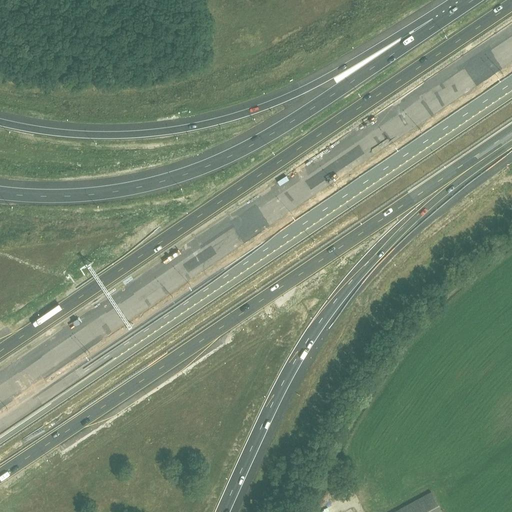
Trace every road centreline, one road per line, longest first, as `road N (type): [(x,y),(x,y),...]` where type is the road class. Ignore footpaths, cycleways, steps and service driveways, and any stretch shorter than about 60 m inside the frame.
road 1 (motorway): [(511,46),(0,393)]
road 2 (motorway): [(511,7),(0,354)]
road 3 (motorway): [(0,433),(511,89)]
road 4 (motorway): [(0,471),(511,129)]
road 5 (motorway): [(435,25),(265,137),(199,169),(96,194),(0,193)]
road 6 (motorway): [(222,511),(287,372),(337,297),(399,230),(511,144)]
road 7 (motorway): [(435,25),(303,91),(179,130),(83,136),(0,121)]
